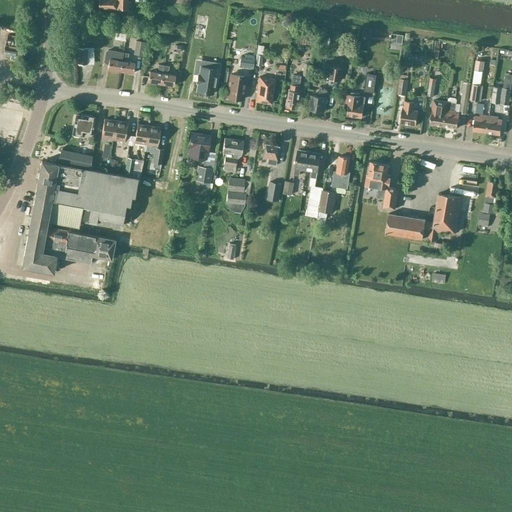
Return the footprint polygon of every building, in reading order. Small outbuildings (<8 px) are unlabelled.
[(98,0),(98,8),(116,9),(131,9),(131,2),(128,2),(127,0),(98,0)] [(197,16),(194,40),(204,42),(208,18),(197,16)] [(115,32),(114,39),(124,40),(125,33),(115,32)] [(134,55),(144,56),(146,42),(136,40),(134,55)] [(263,46),(258,45),(255,65),(260,66),(263,46)] [(87,47),(78,47),(78,64),(88,63),(87,47)] [(341,47),(337,50),(341,56),(346,53),(341,47)] [(107,50),(106,52),(104,61),(105,63),(108,63),(107,69),(120,71),(123,53),(107,50)] [(125,59),(128,58),(129,54),(123,53),(120,71),(133,73),(134,63),(124,61),(125,59)] [(239,67),(254,70),(256,58),(254,58),(255,55),(248,54),(248,57),(241,56),(239,67)] [(475,71),(483,72),(485,61),(477,60),(475,71)] [(198,83),(196,91),(204,92),(204,93),(210,94),(210,93),(212,93),(216,72),(218,72),(220,63),(209,61),(208,67),(200,66),(199,74),(198,74),(196,82),(198,83)] [(303,76),(309,77),(312,64),(305,63),(303,76)] [(160,84),(163,65),(158,64),(157,69),(160,71),(159,73),(149,71),(148,82),(160,84)] [(169,66),(163,65),(160,84),(173,86),(175,75),(165,74),(165,72),(168,70),(169,66)] [(331,66),(329,79),(339,81),(342,68),(331,66)] [(320,72),(318,79),(326,81),(327,74),(320,72)] [(364,91),(374,93),(377,74),(367,73),(364,91)] [(492,103),(509,105),(511,89),(510,89),(511,74),(505,73),(503,88),(494,87),(492,103)] [(245,76),(231,74),(227,97),(242,100),(245,76)] [(294,74),(292,86),(291,85),(290,91),(289,91),(287,107),(297,108),(299,92),(300,86),(301,86),(302,76),(294,74)] [(398,94),(406,95),(409,76),(400,74),(398,94)] [(256,101),(270,103),(274,80),(259,78),(256,101)] [(427,96),(434,97),(437,79),(430,78),(427,96)] [(447,101),(446,109),(443,126),(457,128),(459,113),(466,114),(471,83),(464,82),(461,104),(457,103),(457,99),(456,98),(451,97),(449,98),(448,101),(447,101)] [(470,100),(481,102),(484,85),(473,83),(470,100)] [(320,87),(318,96),(311,95),(309,110),(324,112),(326,98),(327,90),(322,89),(322,87),(320,87)] [(351,92),(351,95),(347,95),(346,104),(348,104),(347,115),(362,117),(363,105),(361,105),(362,97),(359,96),(360,94),(351,92)] [(432,109),(430,124),(443,126),(446,109),(447,101),(434,99),(433,109),(432,109)] [(400,123),(416,126),(418,111),(414,110),(415,103),(405,101),(403,110),(402,109),(400,123)] [(85,116),(75,114),(71,135),(83,137),(84,134),(92,135),(95,117),(93,117),(92,115),(89,115),(87,116),(85,116)] [(486,133),(489,116),(480,114),(479,116),(475,115),(473,131),(486,133)] [(489,116),(486,133),(500,135),(502,120),(498,119),(498,117),(489,116)] [(115,121),(104,119),(101,138),(113,140),(115,121)] [(129,145),(130,135),(125,135),(127,122),(115,121),(113,140),(124,141),(124,144),(129,145)] [(135,136),(130,135),(129,145),(134,146),(134,143),(146,145),(149,126),(137,124),(135,136)] [(149,126),(146,145),(157,147),(160,128),(149,126)] [(188,148),(189,148),(188,157),(207,159),(208,151),(207,151),(210,136),(191,133),(188,148)] [(243,141),(224,138),(222,152),(226,153),(224,165),(235,167),(237,155),(241,155),(243,141)] [(108,158),(110,145),(104,144),(102,157),(108,158)] [(277,160),(279,147),(266,145),(263,157),(269,158),(268,163),(276,165),(277,160)] [(153,163),(162,165),(165,149),(156,147),(153,163)] [(88,168),(91,156),(61,150),(58,162),(88,168)] [(306,171),(309,152),(297,150),(294,169),(295,169),(294,175),(299,175),(300,170),(306,171)] [(309,152),(306,171),(312,172),(311,177),(316,178),(317,173),(320,154),(309,152)] [(334,171),(332,186),(347,188),(349,172),(347,172),(349,158),(339,156),(336,172),(334,171)] [(135,178),(140,179),(144,160),(128,157),(125,173),(135,175),(135,178)] [(41,161),(22,266),(52,272),(55,256),(55,255),(40,252),(44,227),(46,228),(47,221),(78,227),(79,220),(121,226),(123,211),(128,212),(131,197),(134,197),(137,179),(41,161)] [(379,163),(370,162),(368,175),(367,175),(365,185),(376,187),(378,190),(377,198),(384,199),(382,208),(395,210),(399,189),(388,187),(388,186),(389,186),(391,178),(390,178),(391,174),(388,174),(390,166),(379,164),(379,163)] [(153,166),(147,169),(149,175),(156,171),(153,166)] [(210,189),(211,183),(214,169),(197,167),(195,181),(196,181),(195,186),(210,189)] [(464,185),(474,186),(475,170),(464,170),(464,185)] [(241,212),(244,206),(245,192),(248,193),(249,181),(229,179),(226,204),(228,208),(234,211),(241,212)] [(267,199),(280,201),(283,184),(270,181),(267,199)] [(284,194),(292,195),(294,182),(286,181),(284,194)] [(499,183),(488,181),(483,211),(494,213),(499,183)] [(320,199),(323,186),(310,183),(307,196),(320,199)] [(335,193),(322,190),(319,210),(332,212),(335,193)] [(438,229),(437,232),(440,233),(441,230),(455,232),(460,197),(438,193),(434,223),(438,223),(437,229),(438,229)] [(438,223),(434,223),(425,221),(425,219),(388,213),(385,233),(422,239),(423,230),(428,231),(427,240),(436,241),(437,232),(438,229),(437,229),(438,223)] [(478,225),(488,227),(490,214),(480,213),(478,225)] [(67,232),(46,228),(44,227),(40,252),(55,255),(55,256),(89,263),(91,256),(110,259),(114,239),(67,232)] [(435,246),(453,249),(454,243),(436,240),(435,246)] [(227,258),(234,260),(236,246),(229,245),(227,258)] [(434,273),(433,282),(445,284),(446,274),(434,273)]
